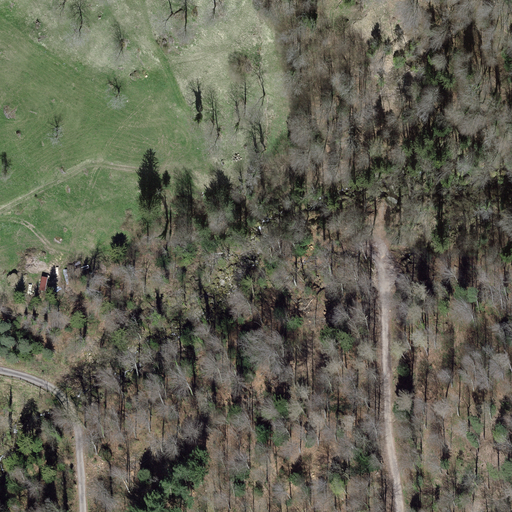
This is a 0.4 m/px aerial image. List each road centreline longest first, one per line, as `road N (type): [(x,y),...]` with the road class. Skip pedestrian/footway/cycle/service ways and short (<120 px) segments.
road 1 (track): [(397,511),(388,264)]
road 2 (track): [(82,511),(69,402),(40,380),(0,370)]
